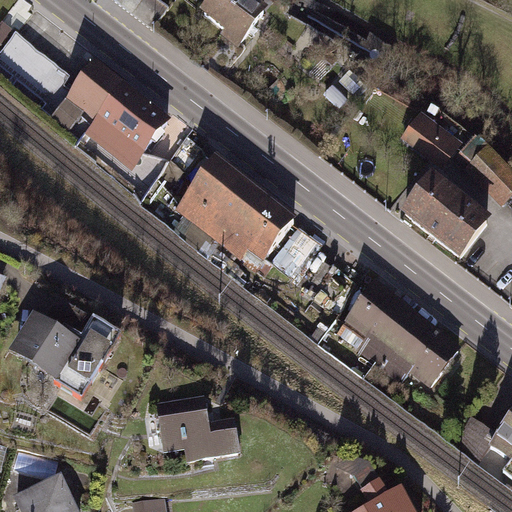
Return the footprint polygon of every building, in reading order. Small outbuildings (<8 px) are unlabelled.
[(161,0),(148,0),(138,12),(156,28),(173,11),(161,0)] [(225,56),(257,12),(240,0),(197,0),(184,19),(212,39),(208,44),(225,56)] [(62,104),(79,82),(18,35),(1,56),(62,104)] [(120,73),(101,57),(67,99),(144,161),(177,119),(160,105),(120,73)] [(463,147),(420,117),(400,145),(443,175),(463,147)] [(511,176),(491,153),(470,172),(503,208),(511,199),(511,176)] [(242,172),(222,154),(178,204),(255,271),(299,221),(276,201),(242,172)] [(433,179),(402,218),(462,264),(493,225),(433,179)] [(399,296),(381,281),(347,324),(415,377),(449,334),(430,320),(399,296)] [(118,335),(61,300),(46,325),(36,319),(15,354),(82,395),(118,335)] [(511,373),(464,429),(511,470),(511,373)] [(204,402),(161,409),(167,451),(188,448),(190,461),(239,454),(234,423),(207,427),(204,402)] [(76,511),(61,480),(16,501),(21,511),(76,511)] [(411,511),(404,497),(396,490),(385,488),(374,490),(368,497),(367,503),(367,511),(411,511)] [(166,511),(165,503),(137,507),(137,511),(166,511)]
